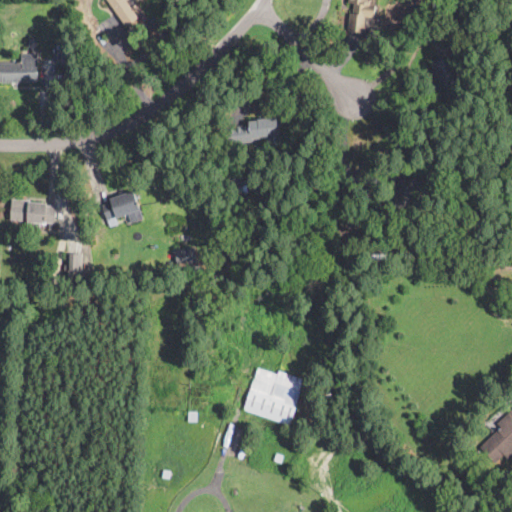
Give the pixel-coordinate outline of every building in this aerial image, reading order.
[(128,0),(127,1),(137,16),(125,25),(107,0),(128,0)] [(376,9),(375,19),(375,20),(364,19),(363,32),(349,30),(351,12),(353,13),(354,4),(349,4),(349,0),(369,0),(369,5),(376,6),(376,9)] [(6,82),(0,82),(0,62),(21,62),(20,54),(36,54),(37,81),(6,82)] [(457,91),(458,98),(459,106),(439,108),(437,93),(434,94),(431,74),(433,74),(432,61),(457,58),(458,69),(455,69),(457,91)] [(276,122),(278,141),(227,145),(226,131),(226,129),(234,128),(234,126),(236,126),(236,128),(240,127),(240,125),(243,125),(243,127),(248,127),(248,120),(276,117),(276,122)] [(237,189),(232,190),(230,179),(244,177),(252,175),(254,186),(237,189)] [(415,197),(414,198),(411,200),(410,198),(402,203),(404,206),(393,214),(383,200),(417,175),(427,189),(415,197)] [(113,226),(110,227),(103,205),(110,203),(108,198),(132,190),(138,207),(115,216),(118,224),(113,226)] [(47,202),(47,205),(56,206),(54,231),(49,230),(49,223),(41,222),(40,230),(28,230),(27,229),(27,221),(11,220),(12,203),(27,204),(27,201),(47,202)] [(201,265),(178,266),(177,249),(200,247),(201,265)] [(381,261),(372,261),(372,248),(386,248),(387,260),(381,261)] [(82,262),(82,270),(67,270),(68,253),(82,254),(82,262)] [(290,424),(290,425),(243,410),(244,408),(257,367),(302,382),(299,391),(301,392),(290,424)] [(318,397),(317,388),(329,385),(331,394),(318,397)] [(198,420),(189,419),(189,410),(198,410),(198,420)] [(511,453),(507,458),(504,454),(495,463),(480,447),(501,428),(497,424),(511,410),(511,453)]
